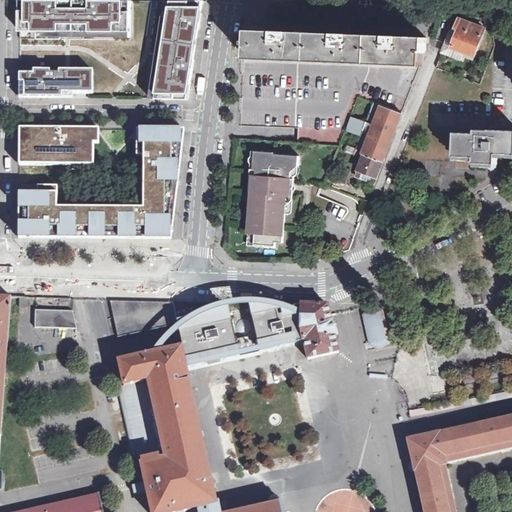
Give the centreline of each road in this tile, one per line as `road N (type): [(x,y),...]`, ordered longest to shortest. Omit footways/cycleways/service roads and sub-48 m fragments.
road 1 (residential): [(357,273),(432,48)]
road 2 (unclassified): [(0,107),(210,107)]
road 3 (tertiary): [(0,273),(195,280)]
road 4 (tertiary): [(195,280),(210,107)]
road 5 (tertiary): [(357,273),(511,201)]
road 6 (tertiary): [(195,280),(321,282),(357,273)]
road 7 (unknown): [(210,107),(331,110),(346,76)]
road 8 (unknown): [(346,76),(263,70),(218,55)]
